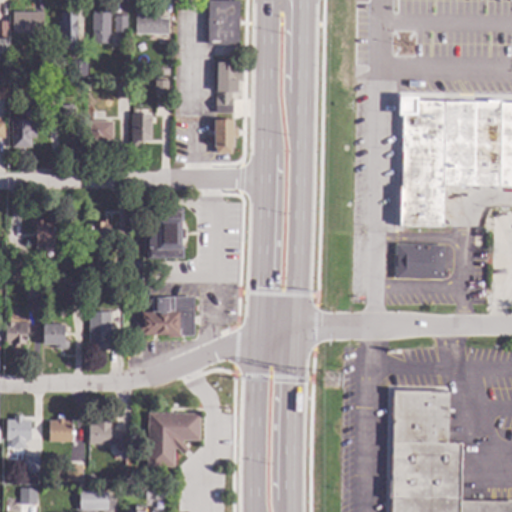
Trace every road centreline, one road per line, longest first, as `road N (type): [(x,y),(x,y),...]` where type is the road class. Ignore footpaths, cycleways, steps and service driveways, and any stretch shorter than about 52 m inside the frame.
road 1 (primary): [(286,511),(300,0)]
road 2 (primary): [(264,0),(252,511)]
road 3 (residential): [(292,327),(135,382),(0,387)]
road 4 (residential): [(263,180),(0,184)]
road 5 (primary): [(264,100),(278,155),(273,294),(292,327)]
road 6 (residential): [(511,327),(292,327)]
road 7 (primary): [(273,511),(272,359),(256,335)]
road 8 (primary): [(298,143),(284,94),(279,0)]
